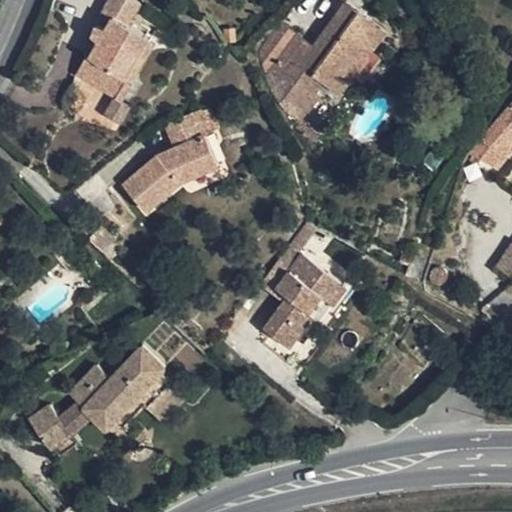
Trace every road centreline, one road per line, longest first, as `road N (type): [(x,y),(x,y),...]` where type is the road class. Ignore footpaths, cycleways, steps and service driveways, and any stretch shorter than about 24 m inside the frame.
road 1 (secondary): [(209,511),(320,479),(440,460)]
road 2 (residential): [(511,328),(452,411),(440,460)]
